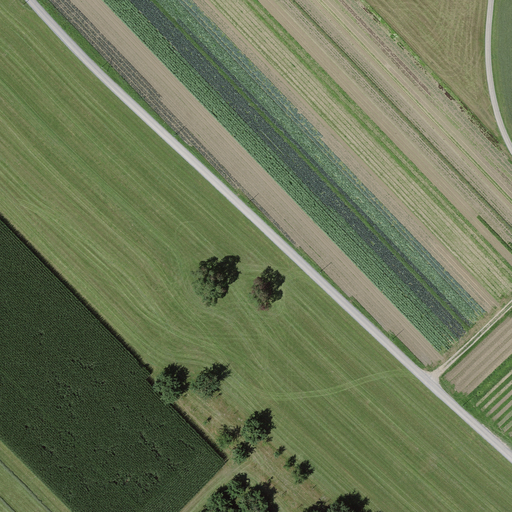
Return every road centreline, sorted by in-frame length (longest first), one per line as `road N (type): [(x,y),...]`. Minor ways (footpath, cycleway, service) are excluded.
road 1 (track): [(30,0),(174,146),(511,457)]
road 2 (track): [(491,0),(489,81),(511,150)]
